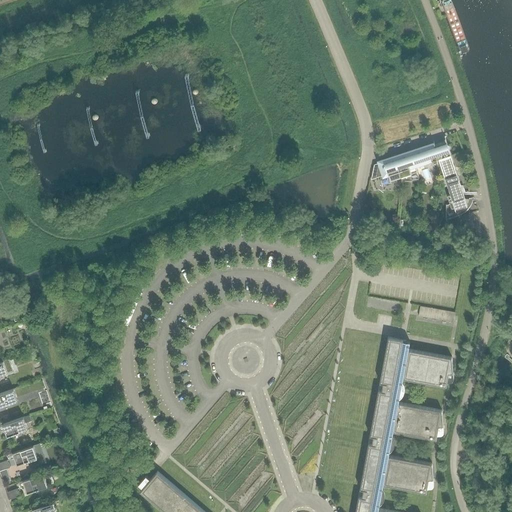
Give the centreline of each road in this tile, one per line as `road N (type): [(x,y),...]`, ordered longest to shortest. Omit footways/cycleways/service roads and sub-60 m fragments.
road 1 (unclassified): [(464,511),(455,437),(493,261),(477,159)]
road 2 (residential): [(347,242),(364,122),(314,0)]
road 3 (residential): [(477,159),(424,0)]
